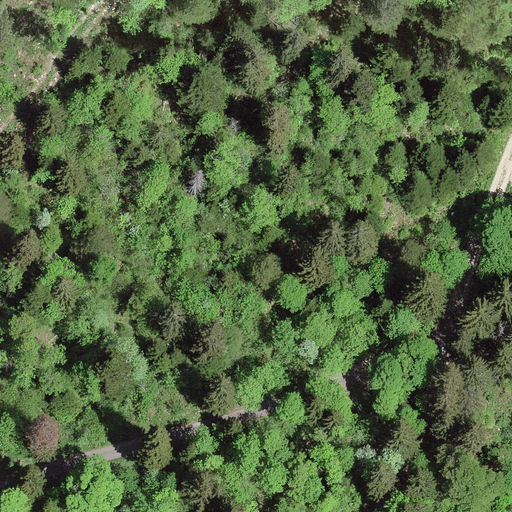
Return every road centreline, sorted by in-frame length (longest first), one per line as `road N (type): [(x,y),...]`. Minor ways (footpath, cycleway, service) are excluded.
road 1 (unclassified): [(0,483),(187,429),(450,333)]
road 2 (unclassified): [(382,511),(422,431),(450,333)]
road 3 (track): [(450,333),(511,159)]
road 4 (track): [(0,139),(108,0)]
